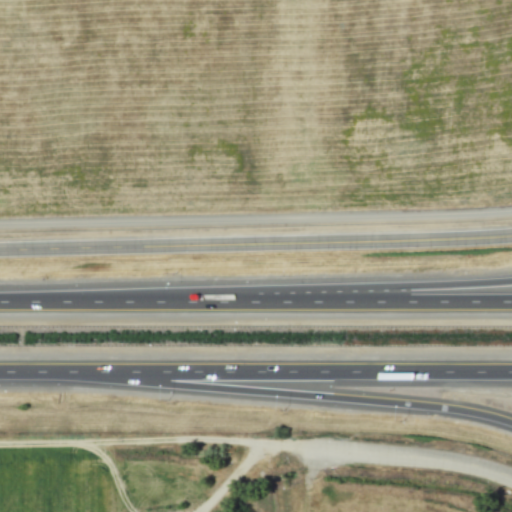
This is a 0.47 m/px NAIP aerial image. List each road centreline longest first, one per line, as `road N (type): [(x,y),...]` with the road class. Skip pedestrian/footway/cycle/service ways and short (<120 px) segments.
road 1 (residential): [(0,250),(442,241)]
road 2 (motorway): [(73,372),(423,407),(511,425)]
road 3 (motorway): [(73,372),(511,374)]
road 4 (motorway): [(511,280),(255,303)]
road 5 (motorway): [(511,303),(255,303)]
road 6 (motorway): [(255,303),(0,302)]
road 7 (tertiary): [(306,448),(466,464),(511,478)]
